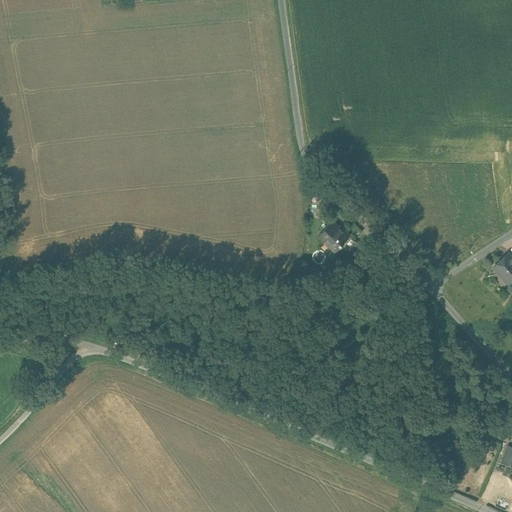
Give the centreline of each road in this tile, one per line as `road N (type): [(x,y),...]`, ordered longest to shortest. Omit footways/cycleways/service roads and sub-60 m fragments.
road 1 (track): [(486,511),(117,353),(0,319)]
road 2 (unclassified): [(280,0),(302,154),(326,192),(430,287)]
road 3 (unclassified): [(430,287),(511,383)]
